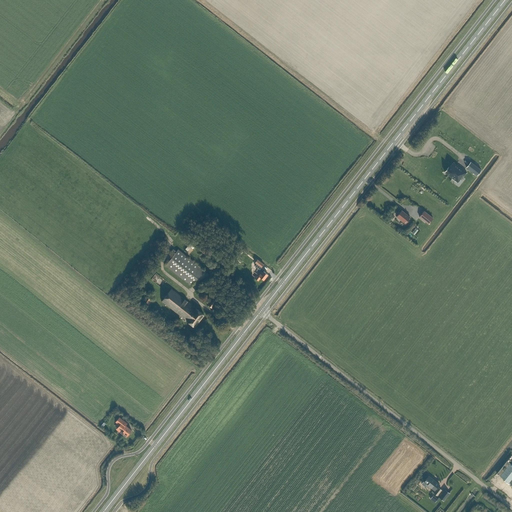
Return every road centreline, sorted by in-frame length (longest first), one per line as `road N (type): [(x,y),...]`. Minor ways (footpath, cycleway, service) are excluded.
road 1 (secondary): [(261,310),(505,0)]
road 2 (unclassified): [(511,509),(261,310)]
road 3 (secondary): [(104,511),(261,310)]
